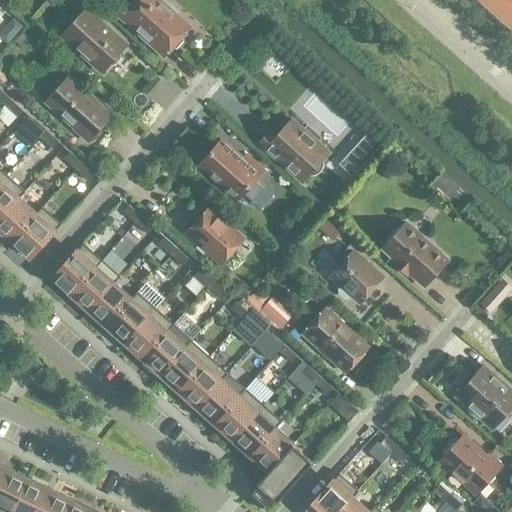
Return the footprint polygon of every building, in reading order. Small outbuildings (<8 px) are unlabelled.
[(181,37),(190,27),(175,14),(177,12),(164,0),(160,0),(160,1),(159,0),(134,0),(120,16),(165,56),(173,46),(176,49),(185,40),(181,37)] [(85,9),(62,35),(103,71),(109,64),(115,64),(120,58),(120,53),(126,45),(113,33),(112,34),(103,26),(104,25),(85,9)] [(0,33),(0,38),(8,45),(24,27),(14,18),(0,33)] [(26,29),(15,41),(31,56),(43,43),(26,29)] [(68,76),(45,101),(73,126),(72,127),(73,128),(77,123),(92,137),(112,115),(68,76)] [(10,99),(0,89),(0,101),(4,105),(10,99)] [(23,110),(10,99),(4,105),(17,116),(23,110)] [(304,130),(291,119),(275,137),(269,132),(259,143),(302,182),(309,174),(313,174),(316,173),(319,170),(321,167),(322,164),(321,160),(328,152),(316,141),(319,138),(307,127),(304,130)] [(46,131),(33,120),(28,126),(40,137),(46,131)] [(363,124),(327,163),(352,185),(388,146),(363,124)] [(58,142),(46,131),(40,137),(52,149),(58,142)] [(243,158),(222,139),(208,154),(204,151),(195,161),(199,164),(199,165),(238,199),(244,193),(253,201),(264,188),(255,180),(265,169),(247,154),(243,158)] [(82,163),(69,152),(63,158),(76,169),(82,163)] [(94,174),(82,163),(76,169),(88,181),(94,174)] [(0,217),(24,191),(7,175),(0,181),(0,217)] [(0,230),(11,241),(42,207),(42,206),(35,213),(18,198),(25,191),(24,191),(0,217),(0,230)] [(141,216),(129,205),(123,211),(135,223),(141,216)] [(30,258),(61,224),(42,207),(11,241),(30,258)] [(232,252),(232,247),(229,245),(239,235),(228,225),(231,222),(230,217),(224,212),(220,212),(217,215),(209,208),(187,232),(222,263),(232,252)] [(153,227),(141,216),(135,223),(148,234),(153,227)] [(424,286),(447,259),(433,247),(433,244),(428,239),(425,239),(406,223),(383,249),(398,262),(396,265),(397,265),(399,263),(407,271),(406,273),(406,274),(408,272),(424,286)] [(177,248),(164,237),(158,243),(171,255),(177,248)] [(71,294),(102,260),(83,243),(52,277),(71,294)] [(340,265),(331,276),(342,285),(337,291),(348,300),(352,295),(361,302),(383,277),(348,247),(335,261),(340,265)] [(189,259),(177,248),(171,255),(183,266),(189,259)] [(89,310),(113,283),(120,276),(102,260),(71,294),(89,310)] [(213,280),(200,269),(194,275),(207,287),(213,280)] [(479,303),(490,313),(511,288),(501,279),(479,303)] [(225,291),(213,280),(207,287),(219,298),(225,291)] [(107,326),(138,292),(137,291),(130,299),(113,283),(89,310),(107,326)] [(124,342),(155,308),(138,292),(107,326),(124,342)] [(294,314),(274,295),(260,309),(280,328),(294,314)] [(249,313),(236,301),(230,308),(243,319),(249,313)] [(142,358),(173,324),(155,308),(124,342),(142,358)] [(341,319),(329,308),(327,310),(325,308),(302,333),(346,372),(369,347),(340,321),(341,319)] [(261,324),(249,313),(243,319),(255,330),(261,324)] [(160,374),(191,340),(173,324),(142,358),(160,374)] [(285,345),(272,334),(266,340),(279,352),(285,345)] [(178,391),(209,356),(191,340),(160,374),(178,391)] [(297,356),(285,345),(279,352),(291,363),(297,356)] [(197,407),(227,372),(209,356),(178,391),(197,407)] [(43,366),(34,358),(24,368),(33,376),(43,366)] [(306,394),(315,384),(302,372),(308,366),(303,361),(287,378),(305,394),(306,394)] [(321,377),(308,366),(302,372),(315,384),(321,377)] [(214,423),(245,389),(245,388),(238,395),(221,381),(228,373),(227,372),(197,407),(214,423)] [(505,413),(509,417),(511,412),(511,391),(492,374),(484,383),(471,372),(458,387),(461,390),(456,396),(466,404),(464,406),(478,419),(483,414),(494,424),(491,427),(492,428),(505,413)] [(264,400),(274,389),(256,374),(247,385),(264,400)] [(333,388),(321,377),(315,384),(327,395),(333,388)] [(232,439),(263,405),(245,389),(214,423),(232,439)] [(358,411),(338,393),(329,404),(348,421),(358,411)] [(250,455),(281,421),(273,414),(263,405),(232,439),(250,455)] [(269,472),(293,444),(275,429),(282,421),(281,421),(250,455),(268,471),(269,472)] [(397,446),(386,436),(380,443),(391,454),(397,446)] [(462,437),(458,441),(455,439),(452,439),(442,450),(442,454),(445,456),(441,461),(476,493),(498,469),(497,468),(501,464),(489,454),(486,458),(462,437)] [(269,472),(268,471),(250,491),(270,509),(312,462),(293,444),(269,472)] [(408,456),(397,446),(391,454),(402,463),(408,456)] [(0,511),(10,511),(27,480),(6,469),(0,480),(0,511)] [(359,491),(339,473),(308,507),(310,509),(314,511),(340,511),(353,498),(352,498),(359,491)] [(37,511),(49,490),(27,480),(10,511),(37,511)] [(451,494),(440,484),(433,491),(444,501),(451,494)] [(65,511),(71,501),(49,490),(37,511),(65,511)] [(462,504),(451,494),(444,501),(455,511),(462,504)] [(500,511),(480,495),(472,504),(480,511),(500,511)] [(372,511),(376,507),(375,505),(368,511),(367,511),(353,498),(340,511),(372,511)] [(92,511),(93,511),(71,501),(65,511),(92,511)]
